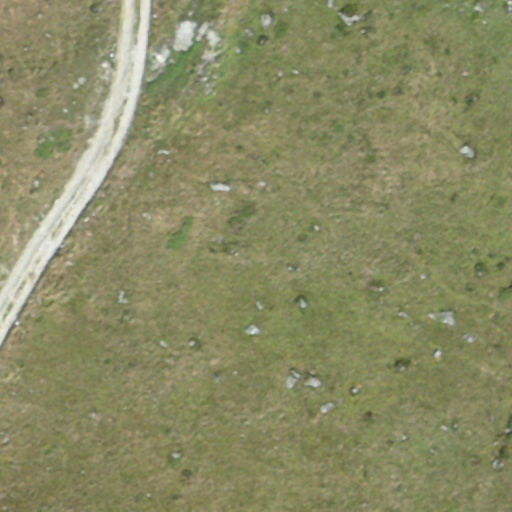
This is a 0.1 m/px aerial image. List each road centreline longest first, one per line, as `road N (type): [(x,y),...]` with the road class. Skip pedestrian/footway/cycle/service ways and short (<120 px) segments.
road 1 (track): [(138,0),(113,129),(0,320)]
road 2 (track): [(121,105),(171,68),(207,0)]
